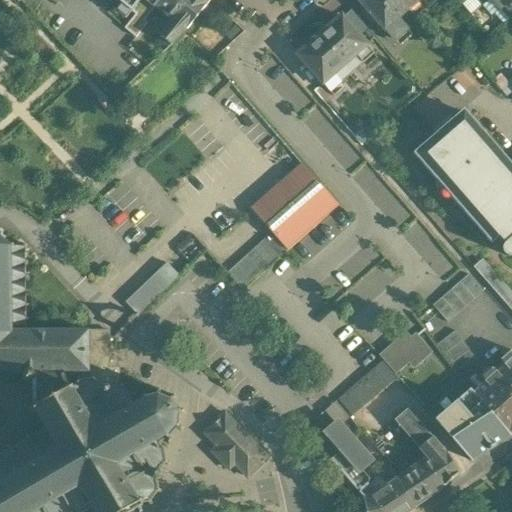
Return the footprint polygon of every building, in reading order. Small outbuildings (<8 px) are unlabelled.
[(116,0),(132,13),(141,0),(145,0),(155,8),(156,7),(161,0),(116,0)] [(161,0),(156,7),(164,13),(161,18),(169,25),(160,37),(171,45),(186,31),(211,0),(210,0),(161,0)] [(415,18),(399,0),(360,0),(360,1),(368,11),(364,15),(372,24),(376,21),(385,30),(395,41),(406,31),(404,28),(415,18)] [(399,0),(415,18),(435,0),(399,0)] [(511,0),(488,0),(482,6),(492,17),(494,15),(504,26),(511,19),(511,0)] [(374,55),(341,17),(320,36),(352,73),(374,55)] [(352,73),(320,36),(298,55),(330,93),(352,73)] [(112,67),(99,84),(114,100),(124,90),(114,80),(120,75),(112,67)] [(511,77),(507,82),(500,74),(492,80),(507,97),(511,91),(511,77)] [(511,164),(469,115),(441,139),(436,134),(413,154),(437,181),(441,177),(455,193),(451,197),(491,244),(499,237),(505,244),(503,246),(503,248),(502,250),(503,252),(504,254),(506,256),(507,257),(510,258),(511,257),(511,164)] [(300,165),(252,208),(251,207),(250,208),(251,210),(252,209),(288,250),(338,206),(301,164),(300,165)] [(0,374),(24,374),(87,373),(89,375),(96,377),(95,381),(102,387),(105,385),(109,386),(110,389),(119,388),(120,383),(119,383),(119,368),(127,368),(127,350),(117,350),(116,338),(110,338),(110,332),(91,332),(88,330),(87,331),(26,332),(26,322),(29,322),(29,319),(26,319),(26,307),(29,307),(28,304),(26,304),(26,292),(28,292),(28,290),(26,290),(26,278),(28,278),(28,275),(26,275),(25,264),(28,264),(28,261),(25,261),(25,249),(28,249),(28,247),(25,247),(25,244),(22,244),(23,247),(15,247),(14,244),(10,246),(0,237),(2,233),(0,231),(0,374)] [(271,233),(227,273),(243,291),(287,251),(271,233)] [(168,260),(129,304),(142,315),(181,271),(168,260)] [(511,293),(482,260),(473,268),(511,311),(511,293)] [(434,302),(448,319),(484,292),(470,274),(434,302)] [(416,328),(384,356),(399,374),(413,362),(418,367),(437,351),(416,328)] [(463,368),(478,356),(457,330),(442,342),(463,368)] [(383,361),(338,400),(352,417),(398,378),(383,361)] [(511,362),(475,395),(485,406),(510,436),(511,436),(511,434),(511,362)] [(142,511),(141,508),(143,507),(141,504),(148,503),(150,507),(154,505),(151,501),(157,494),(161,495),(162,490),(158,490),(157,480),(159,479),(160,475),(159,473),(165,466),(169,467),(170,462),(166,460),(165,452),(168,450),(166,446),(162,448),(159,446),(158,444),(165,440),(168,445),(173,442),(169,437),(175,430),(181,432),(183,428),(177,425),(178,416),(184,415),(183,410),(177,411),(173,403),(177,398),(173,395),(169,400),(161,396),(161,389),(156,389),(156,396),(147,398),(143,392),(139,394),(142,400),(135,404),(134,402),(134,398),(137,396),(135,392),(131,394),(123,389),(124,384),(120,383),(119,388),(110,389),(109,386),(105,385),(102,387),(95,381),(96,377),(89,375),(87,373),(24,374),(24,379),(28,383),(30,383),(30,385),(33,385),(33,393),(31,393),(31,396),(33,396),(34,403),(33,403),(36,407),(34,409),(35,411),(30,414),(32,417),(37,414),(45,430),(31,438),(29,434),(25,436),(27,441),(13,449),(11,444),(6,446),(9,451),(0,456),(0,511),(86,511),(92,509),(93,511),(142,511)] [(460,378),(447,388),(461,408),(467,404),(473,413),(483,407),(478,401),(476,398),(460,378)] [(473,413),(459,423),(436,394),(422,405),(471,462),(510,436),(485,406),(483,407),(473,413)] [(444,450),(408,409),(394,421),(429,460),(412,470),(404,476),(396,481),(413,509),(438,493),(458,473),(444,450)] [(268,459),(226,414),(206,433),(218,447),(212,452),(229,470),(234,465),(247,478),(268,459)] [(335,441),(323,452),(330,460),(343,450),(335,441)] [(396,481),(381,491),(380,489),(374,493),(368,486),(369,480),(343,450),(330,460),(365,499),(366,511),(408,511),(413,509),(396,481)] [(407,462),(399,468),(404,476),(412,470),(407,462)]
